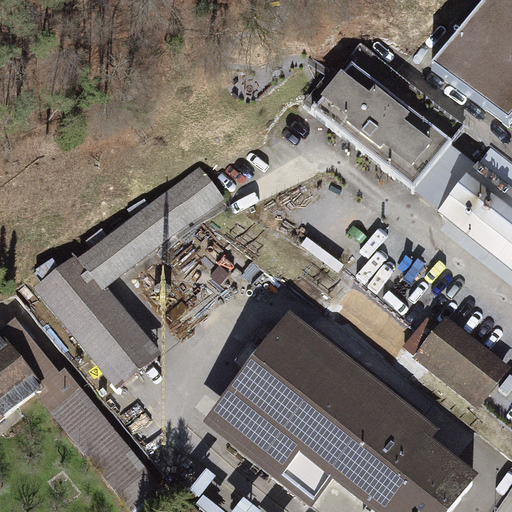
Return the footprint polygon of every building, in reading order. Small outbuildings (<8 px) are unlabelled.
[(511,124),(511,0),(485,0),(432,68),(509,128),(511,124)] [(363,155),(402,106),(352,67),(331,93),(321,85),(304,107),(363,155)] [(452,145),(402,106),(363,155),(414,194),(452,145)] [(511,168),(490,152),(440,215),(511,270),(511,168)] [(200,172),(80,265),(78,263),(42,293),(122,390),(157,361),(102,293),(222,200),(200,172)] [(16,326),(0,339),(0,422),(39,391),(56,411),(74,396),(16,326)] [(399,478),(422,447),(408,436),(424,416),(311,328),(296,347),(279,335),(230,397),(252,415),(233,440),(315,504),(333,480),(374,511),(399,478)] [(501,381),(438,332),(419,356),(482,405),(501,381)] [(76,395),(74,396),(56,411),(52,415),(131,511),(140,511),(159,497),(76,395)] [(442,511),(450,511),(472,486),(422,447),(399,478),(442,511)] [(442,511),(399,478),(374,511),(442,511)] [(203,511),(249,511),(222,489),(203,511)]
